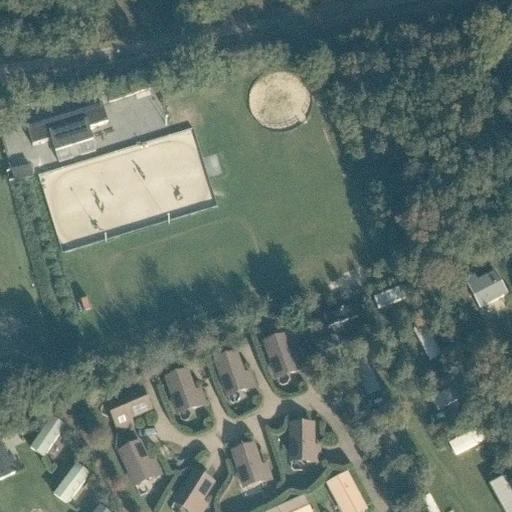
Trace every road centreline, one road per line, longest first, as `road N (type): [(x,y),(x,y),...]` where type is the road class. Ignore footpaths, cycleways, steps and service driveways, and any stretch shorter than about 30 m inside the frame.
road 1 (track): [(502,0),(0,83)]
road 2 (residential): [(384,511),(328,407),(308,403),(197,445),(170,434),(152,394)]
road 3 (track): [(329,30),(371,153),(343,181)]
